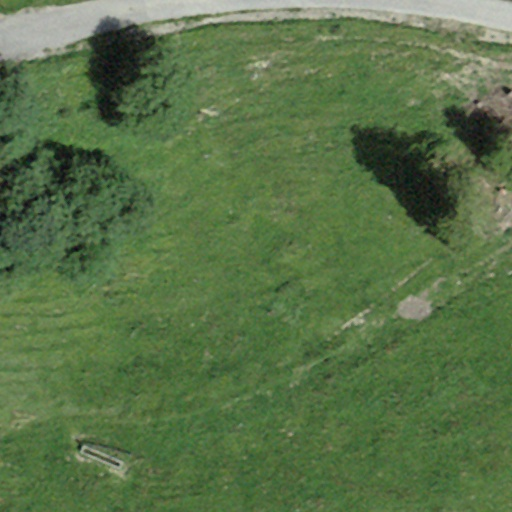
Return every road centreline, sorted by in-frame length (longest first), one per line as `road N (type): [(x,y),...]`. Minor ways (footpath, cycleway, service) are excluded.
road 1 (track): [(0,446),(227,412),(364,343),(511,253)]
road 2 (unclassified): [(212,0),(0,44)]
